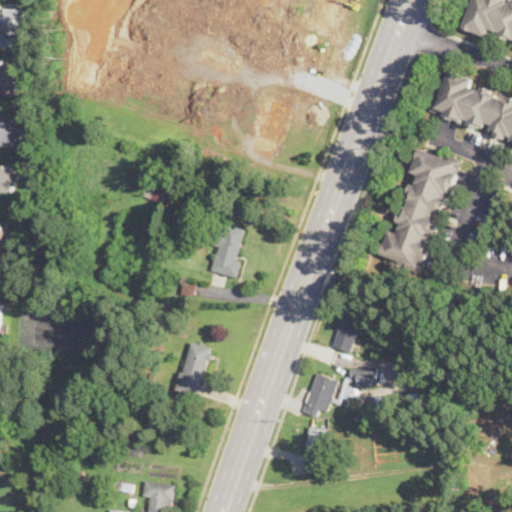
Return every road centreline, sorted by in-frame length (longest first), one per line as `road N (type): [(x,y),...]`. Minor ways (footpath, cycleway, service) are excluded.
road 1 (secondary): [(227,511),(412,0)]
road 2 (residential): [(511,167),(491,160),(461,246),(468,260),(511,266)]
